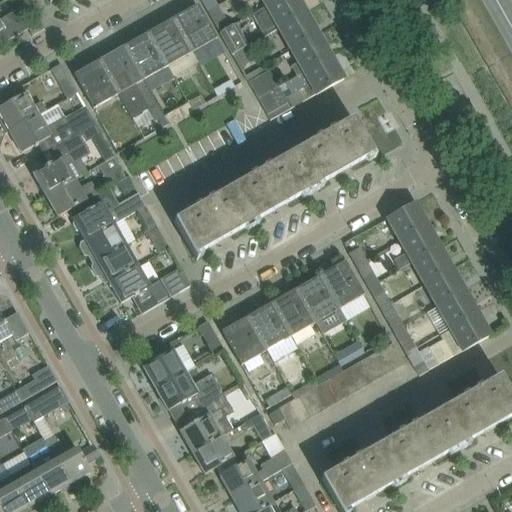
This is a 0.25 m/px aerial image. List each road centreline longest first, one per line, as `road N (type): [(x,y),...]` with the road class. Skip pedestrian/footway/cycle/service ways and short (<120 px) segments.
road 1 (residential): [(86,367),(425,172)]
road 2 (unknown): [(376,84),(168,201),(160,216),(165,244),(197,303)]
road 3 (residential): [(425,172),(329,0)]
road 4 (residential): [(511,320),(425,172)]
road 5 (residential): [(134,0),(0,73)]
road 6 (residential): [(153,490),(86,367)]
road 7 (residential): [(86,367),(18,252)]
